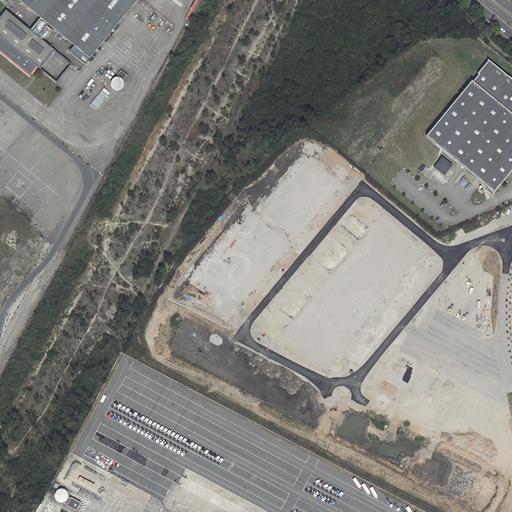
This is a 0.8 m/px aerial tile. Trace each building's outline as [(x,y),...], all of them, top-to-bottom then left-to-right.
[(137,0),(19,0),(41,18),(49,24),(90,58),(137,0)] [(29,30),(6,11),(0,18),(0,50),(30,76),(38,66),(57,82),(72,64),(43,40),(31,31),(29,30)] [(49,24),(41,18),(31,31),(43,40),(45,38),(46,39),(53,30),(47,25),(49,24)] [(511,79),(489,60),(478,74),(480,75),(473,82),(472,81),(427,136),(489,187),(494,192),(495,192),(511,170),(511,79)] [(122,92),(126,80),(114,76),(110,88),(122,92)] [(443,157),(435,166),(445,175),(453,165),(443,157)] [(489,187),(486,191),(491,196),(494,192),(489,187)] [(80,502),(71,497),(69,498),(66,496),(65,495),(64,493),(63,493),(62,492),(61,492),(59,492),(57,492),(56,493),(55,495),(55,497),(55,499),(56,501),(58,502),(59,502),(61,502),(63,502),(66,504),(66,505),(76,511),(80,502)]
